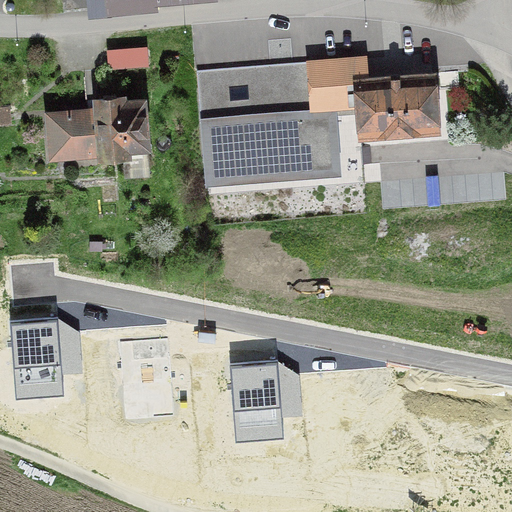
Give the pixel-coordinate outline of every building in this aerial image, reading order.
[(307,63),(196,72),(206,185),(341,173),(336,108),(313,111),(309,72),(307,63)] [(366,65),(309,72),(313,111),(336,108),(357,106),(361,138),(435,129),(430,85),(369,93),(366,65)] [(140,106),(98,111),(103,158),(145,154),(140,106)] [(98,111),(45,117),(50,163),(103,158),(98,111)] [(57,321),(11,325),(17,399),(63,395),(57,321)] [(167,339),(121,343),(127,417),(173,413),(167,339)] [(276,363),(230,366),(236,440),(282,437),(276,363)] [(387,377),(341,380),(348,454),(393,451),(387,377)] [(497,401),(452,405),(458,479),(504,475),(497,401)]
